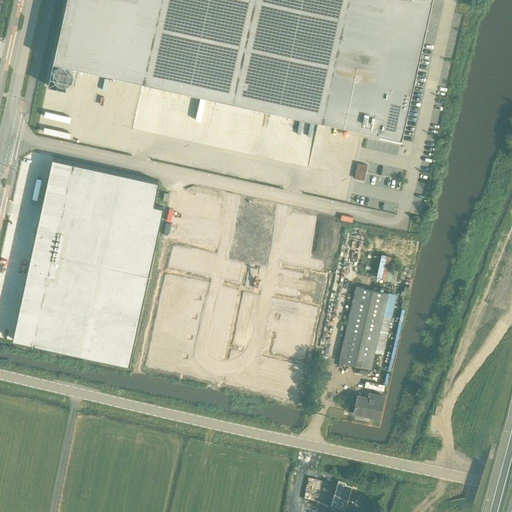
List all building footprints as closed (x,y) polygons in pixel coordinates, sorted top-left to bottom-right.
[(65,0),(52,60),(379,132),(379,135),(401,140),(431,0),(65,0)] [(12,339),(32,343),(129,364),(163,207),(154,205),(159,181),(71,162),(52,157),(52,158),(71,162),(57,228),(37,224),(26,273),(46,277),(32,343),(12,339)] [(357,163),(354,179),(364,181),(368,165),(357,163)] [(169,242),(141,369),(299,404),(327,276),(169,242)] [(381,255),(377,275),(389,278),(394,257),(381,255)] [(371,368),(388,293),(356,286),(339,361),(371,368)] [(378,418),(383,396),(370,393),(369,397),(358,395),(354,413),(378,418)] [(345,482),(338,480),(331,505),(338,507),(345,482)] [(288,511),(295,511),(300,488),(294,487),(288,511)]
